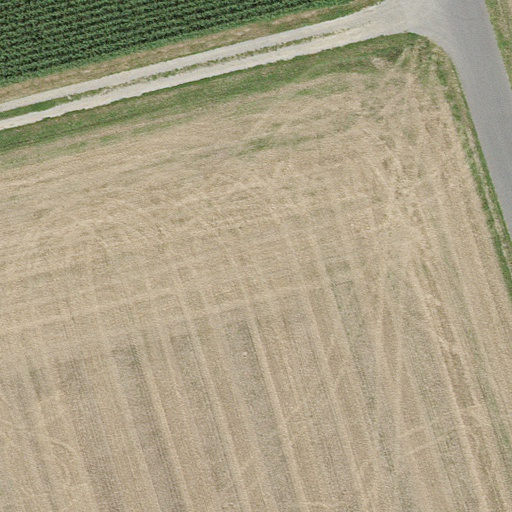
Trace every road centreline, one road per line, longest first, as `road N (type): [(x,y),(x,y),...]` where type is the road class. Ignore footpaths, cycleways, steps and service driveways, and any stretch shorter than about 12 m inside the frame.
road 1 (track): [(0,115),(460,0)]
road 2 (unclassified): [(460,0),(511,161)]
